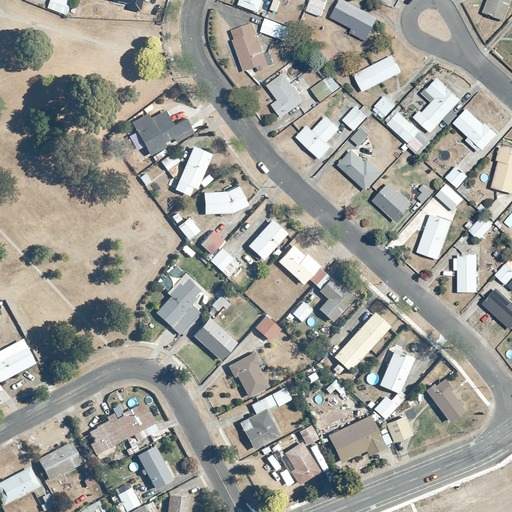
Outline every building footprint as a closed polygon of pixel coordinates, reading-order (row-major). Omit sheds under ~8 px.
[(73,0),(72,0),(51,0),(49,8),(68,15),(73,0)] [(115,0),(131,4),(130,8),(142,11),(144,0),(115,0)] [(263,0),(240,0),(239,4),(259,12),(263,0)] [(326,0),(309,0),(306,11),(321,16),(326,0)] [(379,17),(347,0),(340,0),(331,17),(352,28),(350,32),(366,40),(379,17)] [(511,0),(488,0),(484,12),(505,20),(511,0)] [(291,28),(265,18),(260,31),(286,41),(291,28)] [(268,63),(253,22),(232,30),(235,39),(234,39),(245,71),(268,63)] [(402,72),(393,54),(354,74),(363,91),(402,72)] [(305,100),(284,72),(268,85),(279,100),(273,104),(282,117),(305,100)] [(340,87),(330,74),(311,88),(320,101),(340,87)] [(461,99),(437,77),(422,93),(431,102),(422,112),(420,110),(414,117),(431,132),(442,119),(449,125),(458,115),(452,109),(461,99)] [(371,107),(383,119),(395,107),(383,95),(371,107)] [(344,104),(334,116),(341,123),(343,121),(354,131),(367,117),(355,106),(351,110),(344,104)] [(145,145),(152,160),(169,153),(165,146),(195,133),(187,115),(172,121),(166,108),(133,123),(136,131),(129,134),(135,149),(145,145)] [(484,124),(466,108),(453,123),(467,136),(464,140),(479,154),(498,133),(486,122),(484,124)] [(386,122),(405,140),(400,145),(404,150),(408,146),(418,155),(425,149),(431,142),(397,110),(386,122)] [(341,128),(327,115),(313,130),(308,125),(297,136),(321,158),(331,147),(327,143),(341,128)] [(370,135),(362,127),(351,138),(359,146),(370,135)] [(511,146),(502,144),(500,144),(496,162),(498,162),(492,188),(511,193),(511,146)] [(212,153),(193,145),(174,189),(189,195),(193,187),(196,188),(212,153)] [(365,159),(352,147),(337,163),(367,190),(384,172),(368,157),(365,159)] [(172,154),(158,161),(163,171),(177,164),(172,154)] [(467,176),(456,166),(446,177),(457,188),(467,176)] [(152,181),(146,171),(139,176),(144,185),(152,181)] [(413,203),(390,182),(373,200),(396,221),(413,203)] [(433,192),(422,183),(418,188),(422,191),(416,198),(423,204),(433,192)] [(464,199),(446,183),(436,195),(453,211),(464,199)] [(219,213),(219,216),(232,215),(231,212),(248,205),(240,186),(227,191),(203,193),(205,214),(219,213)] [(508,208),(496,197),(484,211),(496,221),(508,208)] [(182,218),(177,211),(170,216),(176,223),(182,218)] [(452,220),(431,212),(417,251),(438,258),(452,220)] [(494,224),(484,215),(470,230),(479,239),(494,224)] [(199,230),(188,217),(177,226),(188,239),(199,230)] [(275,246),(278,243),(281,246),(288,238),(285,235),(288,232),(272,218),(248,245),(263,259),(268,254),(274,260),(282,251),(275,246)] [(224,239),(213,229),(199,244),(210,254),(224,239)] [(326,272),(293,243),(277,262),(303,284),(308,278),(315,285),(326,272)] [(195,252),(187,245),(181,252),(189,259),(195,252)] [(239,265),(221,248),(209,260),(227,277),(239,265)] [(477,291),(478,254),(467,254),(467,257),(454,257),(454,270),(459,270),(459,291),(477,291)] [(511,277),(511,268),(506,263),(495,275),(506,284),(511,277)] [(318,308),(333,321),(354,296),(326,272),(315,285),(312,288),(326,299),(318,308)] [(204,293),(184,273),(177,280),(166,292),(170,296),(155,311),(179,334),(199,312),(192,305),(204,293)] [(511,327),(511,301),(497,288),(483,303),(511,329),(511,327)] [(229,300),(221,292),(210,304),(218,312),(229,300)] [(312,310),(302,301),(291,313),(301,321),(312,310)] [(391,326),(374,310),(333,356),(350,371),(373,346),(381,353),(392,341),(384,334),(391,326)] [(232,323),(222,314),(214,322),(209,317),(192,334),(220,360),(234,345),(236,346),(254,327),(241,315),(232,323)] [(281,328),(265,314),(254,327),(269,340),(281,328)] [(0,382),(35,363),(23,339),(0,351),(0,382)] [(401,391),(415,356),(395,348),(379,386),(390,391),(372,408),(383,419),(406,396),(401,391)] [(273,368),(264,373),(258,363),(262,361),(256,351),(227,366),(233,378),(236,376),(244,391),(247,398),(280,380),(273,368)] [(452,388),(443,377),(425,390),(449,422),(465,409),(450,389),(452,388)] [(292,398),(285,386),(250,404),(255,413),(239,422),(253,450),(279,436),(266,411),(292,398)] [(159,430),(144,403),(101,425),(100,422),(86,429),(93,443),(93,450),(95,455),(133,435),(137,442),(159,430)] [(403,413),(384,422),(386,426),(394,443),(413,435),(403,413)] [(385,447),(394,443),(386,426),(377,430),(373,421),(367,424),(364,418),(328,434),(340,462),(366,450),(368,455),(385,447)] [(316,439),(309,425),(298,430),(305,445),(316,439)] [(320,470),(298,439),(280,452),(275,445),(269,449),(275,459),(278,456),(299,485),(320,470)] [(81,464),(70,442),(37,460),(49,481),(81,464)] [(172,481),(154,446),(136,455),(155,490),(172,481)] [(40,486),(30,467),(0,481),(0,499),(3,505),(40,486)] [(83,482),(86,488),(96,483),(90,471),(84,474),(87,480),(83,482)] [(130,486),(110,496),(117,511),(125,511),(140,505),(130,486)] [(55,506),(47,492),(36,498),(44,511),(55,506)] [(188,511),(191,499),(168,496),(165,511),(188,511)] [(104,511),(105,511),(99,501),(78,511),(104,511)] [(156,511),(151,501),(128,511),(156,511)]
